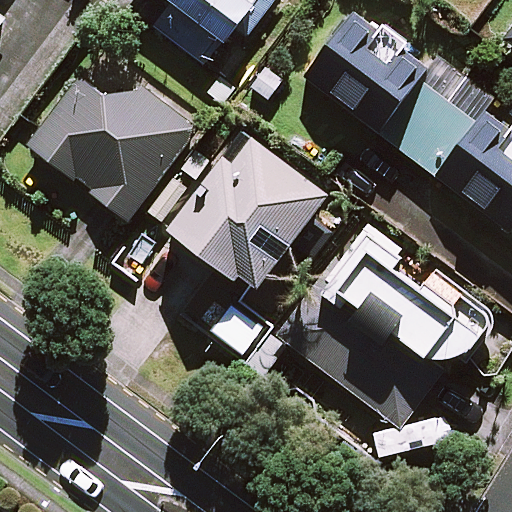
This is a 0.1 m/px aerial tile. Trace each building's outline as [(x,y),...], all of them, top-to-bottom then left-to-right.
[(211,67),(235,36),(246,45),(280,0),(174,0),(156,24),(211,67)] [(511,117),(495,104),(497,101),(439,56),(432,65),(406,45),(410,40),(380,17),(376,22),(358,9),(309,74),(511,229),(511,228),(511,117)] [(106,87),(85,72),(33,141),(134,217),(203,125),(122,65),(106,87)] [(241,159),(232,152),(175,229),(239,276),(246,267),(265,281),(333,190),(259,135),(241,159)] [(405,260),(410,252),(366,219),(317,283),(281,332),(404,425),(446,369),(453,374),(494,320),(464,298),(472,288),(437,261),(426,276),(405,260)]
